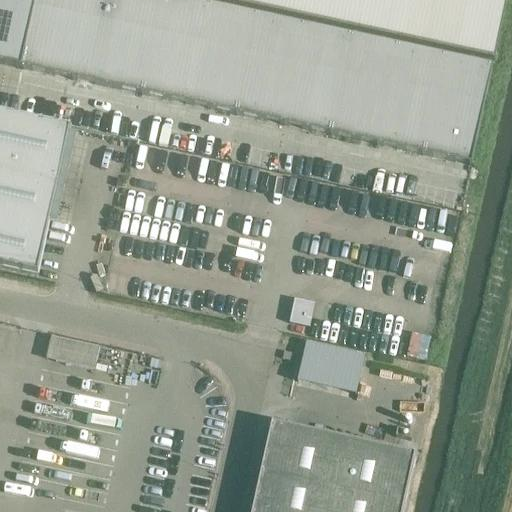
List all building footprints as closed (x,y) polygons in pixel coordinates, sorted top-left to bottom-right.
[(0,0),(0,13),(33,21),(37,0),(0,0)] [(37,0),(33,21),(22,70),(73,81),(90,0),(37,0)] [(90,0),(73,81),(143,96),(163,0),(90,0)] [(173,0),(163,0),(143,96),(190,106),(211,8),(173,0)] [(508,0),(197,0),(494,64),(508,0)] [(211,8),(190,106),(237,116),(258,18),(211,8)] [(0,13),(0,65),(22,70),(33,21),(0,13)] [(258,18),(237,116),(284,126),(305,28),(258,18)] [(305,28),(284,126),(331,136),(352,38),(305,28)] [(352,38),(331,136),(378,147),(399,49),(352,38)] [(399,49),(378,147),(425,157),(446,59),(399,49)] [(446,59),(425,157),(472,167),(476,147),(485,105),(493,69),(446,59)] [(0,267),(39,276),(71,130),(0,113),(0,267)] [(47,361),(95,372),(100,349),(52,339),(47,361)] [(358,395),(368,354),(309,341),(299,381),(358,395)] [(403,511),(416,456),(283,427),(264,511),(403,511)]
